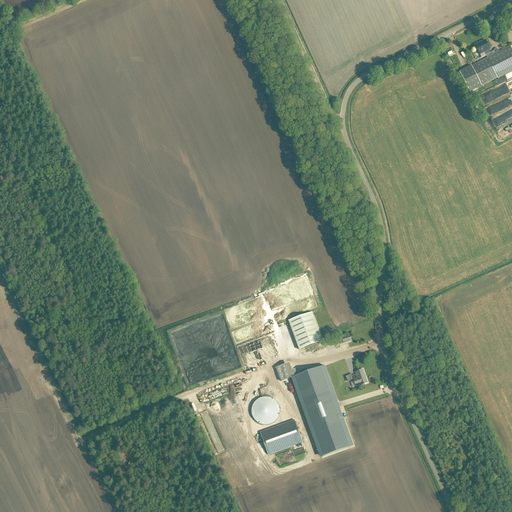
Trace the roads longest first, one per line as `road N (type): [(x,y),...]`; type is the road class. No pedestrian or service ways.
road 1 (unclassified): [(452,511),(383,355),(383,237),(342,109),(361,78),(511,0)]
road 2 (track): [(342,120),(333,118),(278,0)]
